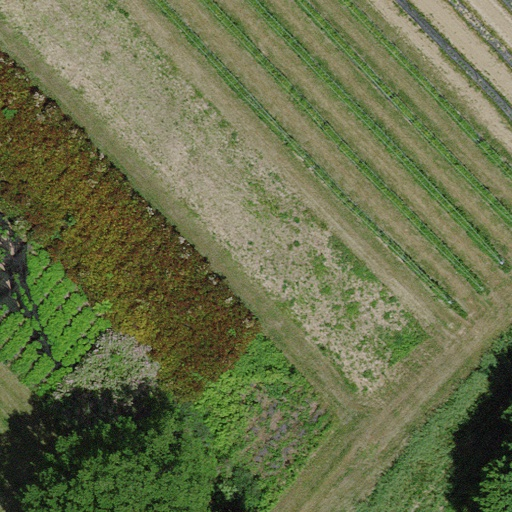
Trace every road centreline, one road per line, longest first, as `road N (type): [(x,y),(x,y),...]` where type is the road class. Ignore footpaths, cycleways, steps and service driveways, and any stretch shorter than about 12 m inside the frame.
road 1 (track): [(327,511),(375,455),(370,423),(0,29)]
road 2 (track): [(0,385),(157,511)]
road 3 (track): [(375,455),(474,354)]
